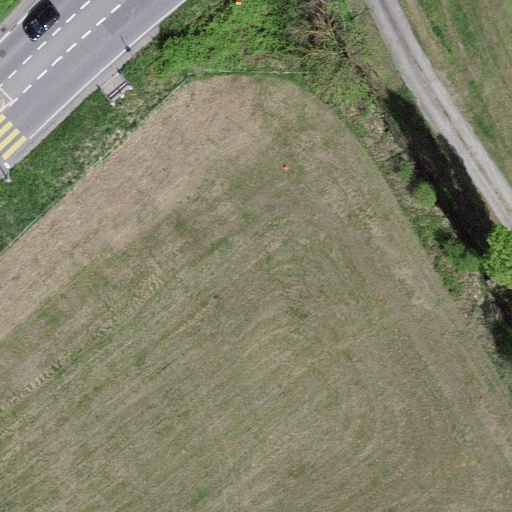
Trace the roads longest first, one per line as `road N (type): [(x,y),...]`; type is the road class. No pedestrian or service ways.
road 1 (track): [(511,214),(423,86),(382,0)]
road 2 (secondary): [(0,102),(109,0)]
